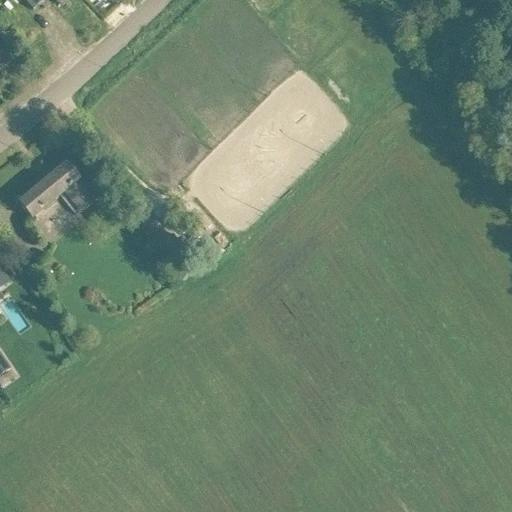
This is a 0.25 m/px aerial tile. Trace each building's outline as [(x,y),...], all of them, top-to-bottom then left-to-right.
[(24,0),(33,10),(44,0),(55,0),(60,5),(61,4),(62,6),(68,0),(24,0)] [(77,183),(79,182),(67,167),(20,206),(32,221),(60,197),(76,217),(81,213),(94,203),(77,183)] [(92,218),(102,232),(113,223),(102,210),(92,218)] [(157,219),(149,225),(155,234),(163,229),(157,219)] [(173,243),(165,249),(162,251),(182,280),(199,268),(179,239),(173,243)] [(0,376),(9,371),(0,358),(0,376)]
